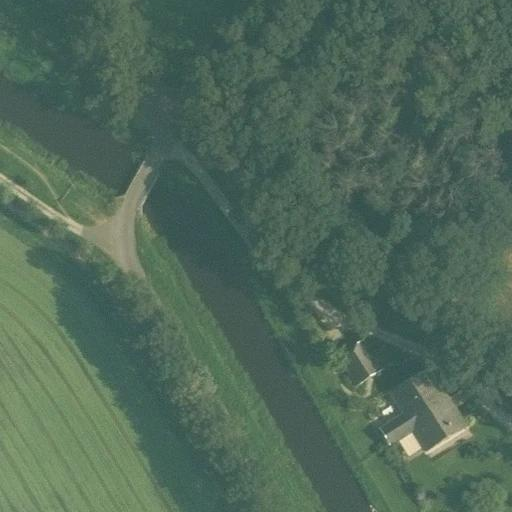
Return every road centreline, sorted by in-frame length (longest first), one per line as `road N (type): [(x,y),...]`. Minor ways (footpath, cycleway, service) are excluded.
road 1 (unknown): [(163,140),(205,174),(297,295),(511,441)]
road 2 (unclassified): [(272,511),(111,245),(163,140)]
road 3 (unclassified): [(163,140),(261,0)]
road 4 (unclassified): [(163,140),(114,0)]
road 5 (track): [(111,245),(0,178)]
